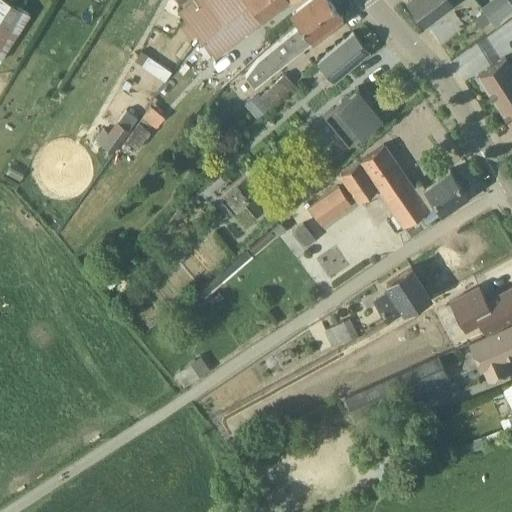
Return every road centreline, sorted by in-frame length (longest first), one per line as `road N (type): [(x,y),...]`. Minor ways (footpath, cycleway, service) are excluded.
road 1 (unclassified): [(10,511),(507,189)]
road 2 (tertiary): [(507,189),(437,71),(368,0)]
